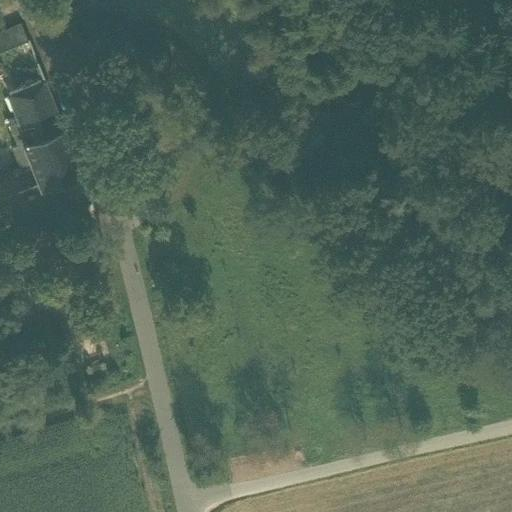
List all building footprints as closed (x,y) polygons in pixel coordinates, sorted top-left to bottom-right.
[(21,24),(0,32),(0,51),(28,40),(21,24)] [(26,137),(28,141),(63,128),(44,80),(9,94),(19,121),(10,125),(16,140),(26,137)] [(33,171),(40,191),(82,175),(63,128),(28,141),(22,143),(13,147),(23,174),(33,171)] [(0,205),(40,191),(33,171),(23,174),(0,183),(0,205)] [(0,205),(0,222),(11,218),(15,226),(50,213),(48,207),(89,192),(82,175),(40,191),(0,205)]
